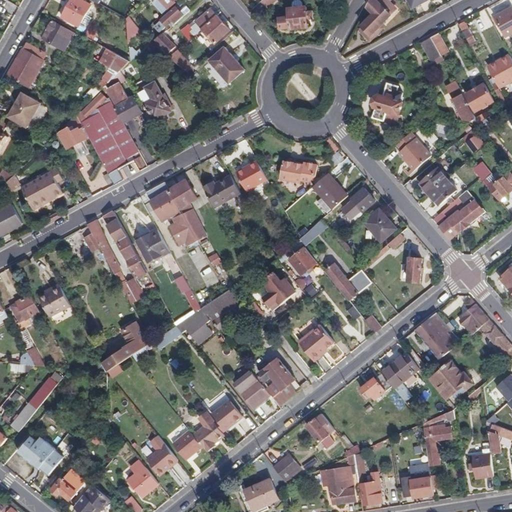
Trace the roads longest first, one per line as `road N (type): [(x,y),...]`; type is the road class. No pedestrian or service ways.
road 1 (residential): [(173,511),(466,275)]
road 2 (tertiary): [(0,258),(271,109)]
road 3 (residential): [(328,120),(466,275)]
road 4 (tertiary): [(336,73),(474,0)]
